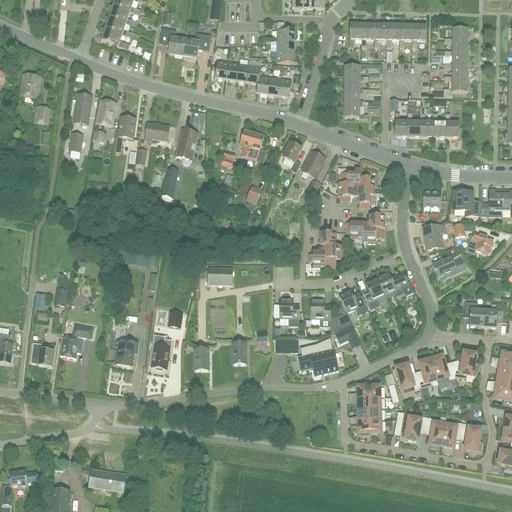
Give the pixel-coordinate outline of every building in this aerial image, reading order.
[(114,0),(115,0),(112,6),(129,13),(139,17),(141,12),(131,8),(134,1),(131,0),(114,0)] [(213,0),(211,12),(220,13),(222,1),(213,0)] [(303,10),(303,0),(292,0),(292,10),(303,10)] [(303,0),(303,10),(314,11),(313,0),(303,0)] [(313,0),(314,11),(325,11),(325,0),(313,0)] [(125,24),(135,28),(137,23),(127,19),(129,13),(112,6),(109,5),(108,8),(109,8),(108,11),(111,12),(108,18),(125,24)] [(163,26),(171,27),(172,15),(165,14),(163,26)] [(125,24),(108,18),(105,17),(104,19),(105,20),(104,22),(107,23),(104,29),(121,35),(131,39),(133,34),(123,31),(125,24)] [(363,42),(363,26),(350,26),(350,41),(349,41),(349,50),(354,50),(354,42),(362,42),(363,42)] [(375,42),(376,26),(363,26),(363,42),(362,42),(361,50),(366,50),(366,42),(374,42),(375,42)] [(388,42),(388,27),(376,26),(375,42),(374,42),(374,50),(379,50),(379,42),(387,42),(388,42)] [(401,43),(401,27),(388,27),(388,42),(387,42),(387,51),(387,63),(392,63),(392,53),(391,53),(391,51),(392,42),(400,43),(401,43)] [(413,43),(413,27),(401,27),(401,43),(400,43),(399,50),(404,51),(404,43),(412,43),(413,43)] [(427,27),(413,27),(413,43),(412,43),(412,51),(417,51),(417,43),(426,43),(427,27)] [(104,29),(101,28),(100,30),(101,31),(100,33),(103,34),(100,41),(127,51),(129,46),(119,42),(121,35),(104,29)] [(183,58),(185,42),(175,41),(176,33),(162,31),(160,46),(170,47),(169,56),(183,58)] [(452,44),(468,44),(468,31),(453,31),(453,40),(444,40),(444,45),(452,45),(452,44)] [(277,43),(294,43),(294,32),(277,32),(277,43)] [(196,44),(185,42),(183,58),(197,60),(199,51),(209,53),(211,37),(197,36),(196,44)] [(294,43),(277,43),(277,53),(294,54),(294,43)] [(468,57),(468,44),(452,44),(452,45),(452,53),(444,53),(436,53),(436,57),(453,58),(453,56),(468,57)] [(294,54),(277,53),(276,65),(294,65),(294,54)] [(468,69),(468,57),(453,56),(453,58),(452,66),(444,66),(444,70),(452,70),(452,69),(468,69)] [(226,81),(229,64),(218,63),(215,80),(226,81)] [(229,64),(226,81),(237,83),(239,66),(229,64)] [(250,67),(239,66),(237,83),(248,84),(250,67)] [(261,69),(250,67),(248,84),(258,86),(261,69)] [(360,69),(345,69),(345,82),(360,82),(360,83),(369,83),(369,78),(360,78),(360,69)] [(467,82),(468,69),(452,69),(452,70),(452,78),(444,78),(444,83),(452,83),(452,82),(467,82)] [(20,97),(37,100),(40,78),(24,76),(20,97)] [(257,95),(267,96),(269,80),(259,78),(257,95)] [(280,81),(269,80),(267,96),(278,98),(280,81)] [(280,81),(278,98),(289,100),(292,83),(280,81)] [(360,82),(345,82),(345,95),(360,95),(360,96),(368,96),(368,92),(360,91),(360,83),(360,82)] [(467,95),(467,82),(452,82),(452,83),(452,91),(444,91),(444,99),(452,99),(452,94),(467,95)] [(360,95),(345,95),(344,107),(360,108),(360,109),(367,109),(368,109),(368,104),(360,104),(360,96),(360,95)] [(74,124),(88,126),(92,98),(78,96),(74,124)] [(99,151),(100,144),(103,145),(105,135),(103,135),(104,127),(111,128),(116,105),(101,102),(94,143),(93,150),(99,151)] [(360,108),(344,107),(344,120),(359,120),(359,121),(368,121),(368,117),(360,117),(360,109),(360,108)] [(35,124),(47,126),(49,111),(38,109),(35,124)] [(396,124),(396,139),(408,139),(408,124),(407,124),(400,124),(400,115),(395,115),(395,124),(396,124)] [(408,124),(408,139),(421,140),(422,124),(420,124),(412,124),(412,115),(407,115),(407,124),(408,124)] [(422,124),(421,140),(434,140),(434,124),(433,124),(425,124),(425,116),(424,116),(420,115),(420,124),(422,124)] [(434,124),(434,140),(447,140),(447,124),(446,124),(438,124),(438,116),(437,116),(437,115),(433,115),(433,124),(434,124)] [(447,124),(447,140),(459,140),(459,125),(450,125),(450,116),(446,116),(446,124),(447,124)] [(121,154),(122,145),(123,139),(133,140),(136,121),(120,119),(118,132),(117,142),(116,153),(121,154)] [(152,141),(167,143),(170,129),(148,125),(145,142),(151,143),(152,141)] [(190,165),(191,162),(192,162),(198,136),(182,132),(176,158),(182,160),(182,163),(184,166),(187,167),(190,165)] [(247,159),(254,135),(244,132),(240,146),(245,147),(242,158),(247,159)] [(40,145),(46,146),(48,135),(41,135),(40,145)] [(68,153),(81,155),(84,137),(71,135),(68,153)] [(265,138),(254,135),(247,159),(264,164),(267,153),(261,151),(265,138)] [(295,162),(302,150),(290,144),(283,159),(295,165),(291,172),(296,175),(301,165),(295,162)] [(144,167),(147,152),(139,151),(136,166),(144,167)] [(231,170),(235,156),(224,153),(221,167),(220,170),(227,172),(228,169),(231,170)] [(302,173),(315,181),(326,161),(312,154),(302,173)] [(170,160),(163,187),(174,189),(180,162),(170,160)] [(277,166),(273,173),(278,176),(282,169),(277,166)] [(347,176),(338,176),(338,199),(339,199),(339,203),(350,203),(350,200),(353,200),(353,197),(359,197),(359,210),(369,210),(370,206),(374,206),(375,181),(370,181),(371,172),(347,171),(347,176)] [(251,181),(245,178),(239,192),(246,194),(251,181)] [(313,199),(320,186),(313,182),(306,195),(313,199)] [(252,187),(246,203),(256,207),(262,191),(252,187)] [(503,213),(503,192),(495,192),(495,193),(490,193),(490,205),(482,205),(482,217),(501,217),(501,213),(503,213)] [(511,192),(503,192),(503,213),(510,213),(510,219),(511,219),(511,192),(511,193),(511,192)] [(447,203),(441,202),(441,195),(423,194),(423,209),(440,210),(440,215),(447,215),(447,203)] [(480,204),(472,204),(472,196),(454,195),(454,213),(465,213),(465,218),(479,219),(480,204)] [(63,210),(61,219),(74,221),(73,222),(79,222),(80,222),(82,210),(81,209),(75,209),(75,212),(63,210)] [(346,225),(346,236),(350,236),(350,241),(362,241),(362,246),(375,246),(375,241),(384,241),(385,218),(380,218),(380,214),(372,214),(372,218),(367,218),(367,224),(363,224),(362,225),(346,225)] [(455,239),(466,238),(464,226),(453,227),(455,239)] [(441,235),(445,234),(444,227),(423,230),(425,252),(443,250),(441,235)] [(313,264),(313,269),(336,269),(336,260),(341,260),(341,247),(336,247),(337,234),(332,234),(332,231),(321,231),(321,248),(326,248),(326,254),(321,254),(321,252),(313,252),(313,257),(309,257),(309,264),(313,264)] [(493,240),(475,234),(473,242),(471,241),(468,249),(488,256),(493,240)] [(77,243),(75,261),(87,263),(87,257),(103,259),(105,247),(77,243)] [(126,249),(124,266),(148,271),(151,253),(126,249)] [(461,261),(453,265),(451,261),(458,258),(455,249),(442,255),(445,261),(432,267),(438,280),(444,277),(445,280),(465,272),(461,261)] [(233,270),(209,269),(209,285),(232,286),(233,270)] [(389,275),(377,280),(385,297),(387,301),(394,298),(396,301),(405,297),(406,298),(414,294),(409,283),(407,284),(402,275),(391,280),(389,275)] [(66,309),(68,292),(67,292),(69,280),(63,279),(59,279),(57,290),(56,290),(54,307),(66,309)] [(385,297),(377,280),(376,281),(373,279),(368,281),(367,284),(365,285),(367,290),(362,292),(371,312),(380,308),(377,300),(385,297)] [(351,292),(339,297),(347,315),(355,311),(358,318),(367,314),(359,294),(353,296),(351,292)] [(293,302),(280,301),(279,320),(288,320),(288,328),(298,329),(299,314),(299,307),(293,307),(293,302)] [(324,302),(311,302),(310,321),(319,321),(319,329),(330,329),(330,308),(324,308),(324,302)] [(482,329),(483,311),(477,311),(477,304),(465,303),(464,320),(470,320),(470,328),(482,329)] [(502,324),(502,322),(503,306),(491,305),(491,312),(483,311),(482,329),(496,330),(496,324),(502,324)] [(250,311),(251,319),(253,319),(253,336),(267,336),(266,311),(250,311)] [(170,314),(168,328),(181,330),(183,316),(170,314)] [(350,316),(352,323),(358,321),(356,315),(350,316)] [(337,333),(347,329),(342,317),(336,320),(337,333)] [(115,340),(127,339),(126,324),(114,324),(115,340)] [(70,327),(65,349),(89,354),(94,332),(70,327)] [(356,337),(352,327),(335,335),(338,340),(346,336),(348,341),(356,337)] [(171,343),(164,342),(164,339),(155,338),(151,369),(155,370),(155,372),(162,373),(162,371),(167,371),(168,363),(169,358),(171,343)] [(319,345),(326,376),(338,373),(333,351),(330,340),(318,345),(319,345)] [(134,355),(136,355),(138,346),(116,342),(115,352),(117,352),(115,366),(132,368),(134,355)] [(0,349),(0,363),(11,365),(13,345),(1,343),(0,343),(0,349)] [(290,343),(276,343),(276,354),(290,354),(290,343)] [(41,346),(33,345),(31,365),(38,366),(38,367),(52,369),(55,347),(48,346),(48,352),(40,351),(41,346)] [(246,345),(232,345),(232,365),(246,365),(246,345)] [(313,370),(315,378),(326,376),(319,345),(318,345),(300,350),(302,358),(298,359),(301,373),(313,370)] [(500,366),(511,367),(511,351),(503,350),(500,366)] [(208,371),(208,351),(194,351),(194,371),(208,371)] [(451,365),(455,379),(458,379),(466,380),(466,376),(476,378),(478,365),(474,364),(476,356),(464,354),(462,365),(457,364),(451,365)] [(442,357),(431,360),(437,380),(442,379),(443,383),(455,379),(451,365),(445,367),(442,357)] [(437,380),(431,360),(419,363),(422,374),(416,375),(420,389),(432,386),(431,382),(437,380)] [(492,361),(490,370),(496,371),(498,362),(492,361)] [(420,389),(416,375),(410,377),(408,366),(392,371),(395,380),(398,379),(402,390),(413,387),(414,391),(420,389)] [(511,367),(500,366),(498,377),(511,379),(511,367)] [(511,379),(498,377),(496,388),(511,390),(511,379)] [(358,400),(380,400),(380,388),(369,388),(369,385),(358,385),(358,400)] [(391,399),(397,398),(394,386),(388,388),(391,399)] [(511,390),(496,388),(494,399),(504,400),(503,404),(511,405),(511,390)] [(380,400),(358,400),(359,411),(380,411),(380,400)] [(381,422),(380,411),(359,411),(359,423),(381,422)] [(425,434),(428,418),(416,416),(415,420),(410,419),(408,431),(404,430),(402,441),(418,443),(419,433),(425,434)] [(428,418),(425,434),(432,435),(430,445),(441,447),(445,425),(440,424),(441,420),(428,418)] [(381,434),(381,422),(359,423),(360,438),(370,438),(370,434),(381,434)] [(451,426),(445,425),(441,447),(453,449),(455,439),(461,440),(464,424),(451,422),(451,426)] [(464,424),(461,440),(467,441),(465,451),(481,454),(483,444),(479,443),(481,432),(475,431),(476,427),(464,424)] [(511,431),(505,430),(503,441),(511,442),(511,431)] [(511,452),(511,455),(501,454),(499,465),(507,467),(506,470),(511,471),(511,452)] [(4,489),(3,507),(12,508),(13,490),(13,488),(18,487),(19,490),(28,489),(28,484),(39,482),(38,474),(26,475),(26,472),(10,475),(11,481),(7,481),(6,489),(4,489)] [(123,494),(125,477),(92,472),(89,488),(123,494)] [(68,511),(70,494),(53,492),(51,511),(68,511)]
